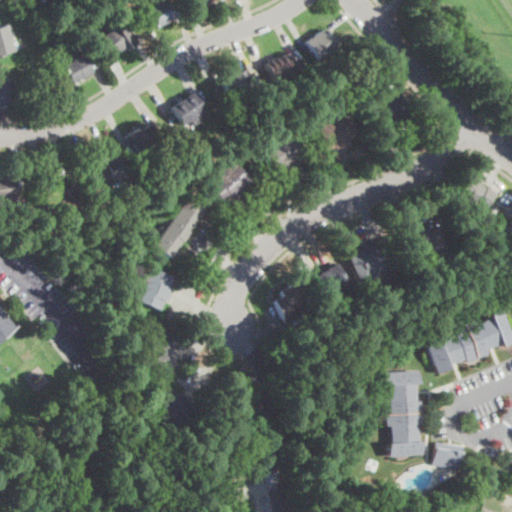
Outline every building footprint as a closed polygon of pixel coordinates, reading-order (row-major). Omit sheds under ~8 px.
[(153,27),(143,9),(158,0),(165,0),(174,16),(153,27)] [(114,30),(123,24),(133,39),(135,42),(127,48),(114,30)] [(12,51),(0,54),(0,26),(4,25),(12,51)] [(114,30),(127,48),(121,53),(119,50),(113,55),(99,36),(113,26),(114,30)] [(324,35),(325,37),(331,33),(338,45),(314,60),(302,40),(320,29),(324,35)] [(293,73),(271,83),(262,62),(284,53),(284,52),(293,73)] [(71,59),(80,54),(89,72),(81,77),(71,59)] [(81,77),(75,80),(69,83),(60,65),(71,59),(81,77)] [(230,98),(228,99),(219,80),(240,71),(243,69),(252,89),(230,98)] [(0,79),(10,77),(12,84),(19,83),(21,94),(15,95),(16,103),(0,106),(0,79)] [(378,133),(375,135),(361,103),(395,88),(407,115),(397,120),(399,124),(378,133)] [(181,123),(180,124),(169,107),(192,93),(202,110),(181,123)] [(342,146),(333,150),(332,147),(323,151),(312,123),(344,110),(356,137),(346,141),(347,144),(342,146)] [(149,126),(160,143),(150,150),(147,145),(136,153),(124,134),(135,127),(138,130),(148,123),(149,126)] [(294,169),(287,172),(285,169),(275,174),(261,147),(290,132),(304,158),(295,163),(296,164),(292,166),(294,169)] [(114,156),(122,174),(110,180),(112,182),(91,191),(82,170),(92,165),(91,162),(102,157),(104,161),(114,156)] [(239,195),(232,201),(231,201),(230,199),(223,204),(204,181),(232,161),(249,184),(242,189),(244,191),(239,195)] [(56,200),(52,181),(51,178),(59,176),(65,175),(69,198),(56,200)] [(474,183),(481,188),(482,186),(491,193),(478,211),(454,193),(467,175),(475,182),(474,183)] [(14,197),(0,199),(0,177),(11,176),(14,197)] [(52,181),(56,200),(52,201),(53,204),(43,206),(38,183),(52,181)] [(173,250),(168,257),(152,246),(187,196),(203,207),(173,250)] [(499,217),(505,222),(507,220),(511,224),(511,237),(506,245),(495,238),(480,226),(493,209),(501,215),(499,217)] [(442,225),(449,247),(409,261),(402,244),(401,240),(410,237),(409,234),(425,228),(425,230),(442,225)] [(378,240),(390,269),(355,284),(343,255),(353,251),(352,248),(369,241),(369,244),(378,240)] [(170,287),(164,302),(161,301),(157,310),(130,299),(144,266),(170,277),(167,286),(170,287)] [(346,288),(318,303),(307,280),(335,266),(346,288)] [(410,284),(395,291),(389,278),(404,271),(410,284)] [(297,283),(305,300),(299,303),(302,309),(288,316),(290,319),(280,324),(270,300),(279,296),(276,290),(285,286),(286,288),(297,283)] [(499,310),(511,341),(498,347),(497,344),(483,350),(485,354),(463,363),(461,359),(445,365),(447,369),(434,374),(421,342),(434,337),(436,340),(451,334),(449,329),(471,320),(472,325),(488,318),(487,315),(499,310)] [(0,311),(3,315),(2,316),(10,325),(14,322),(25,335),(26,334),(47,358),(45,359),(56,371),(31,393),(19,379),(18,381),(11,373),(13,371),(7,364),(5,366),(0,360),(0,311)] [(160,334),(161,344),(163,344),(164,360),(161,360),(161,370),(133,371),(131,335),(160,334)] [(412,384),(412,391),(413,401),(417,401),(419,424),(414,425),(415,440),(418,440),(419,455),(386,457),(385,443),(388,443),(387,426),(383,426),(381,403),(385,403),(384,385),(381,385),(380,373),(414,370),(415,383),(412,384)] [(169,388),(176,396),(178,394),(188,405),(186,407),(193,415),(171,434),(148,407),(169,388)] [(461,446),(457,469),(444,467),(430,465),(433,442),(461,446)] [(496,455),(495,459),(488,456),(491,448),(491,447),(498,450),(496,455)] [(456,474),(442,482),(444,467),(457,469),(456,474)]
